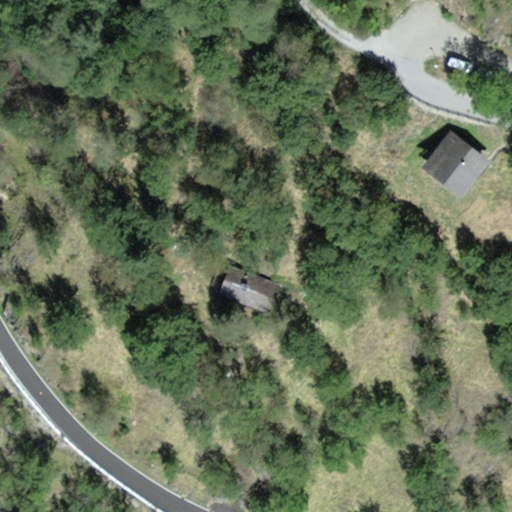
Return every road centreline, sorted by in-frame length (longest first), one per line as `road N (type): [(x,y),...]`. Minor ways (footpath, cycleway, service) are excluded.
road 1 (tertiary): [(0,332),(60,421),(136,484),(185,511)]
road 2 (unclassified): [(406,62),(413,31),(429,25),(511,68)]
road 3 (unclassified): [(406,62),(414,85),(442,102),(511,124)]
road 4 (track): [(302,0),(344,38),(406,62)]
